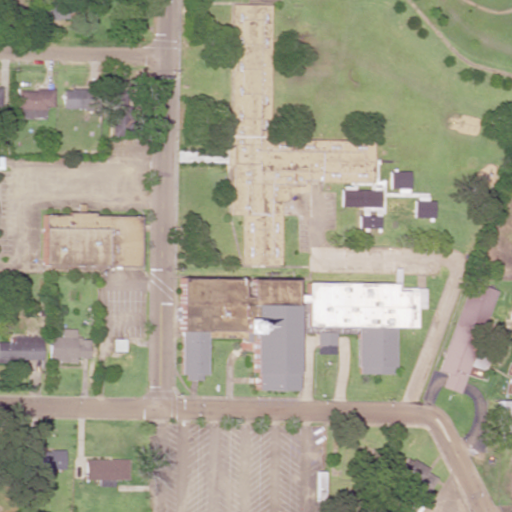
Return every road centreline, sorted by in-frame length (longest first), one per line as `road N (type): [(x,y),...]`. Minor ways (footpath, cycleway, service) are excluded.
road 1 (residential): [(483,511),(436,421),(0,404)]
road 2 (residential): [(165,0),(159,406)]
road 3 (residential): [(164,56),(0,53)]
